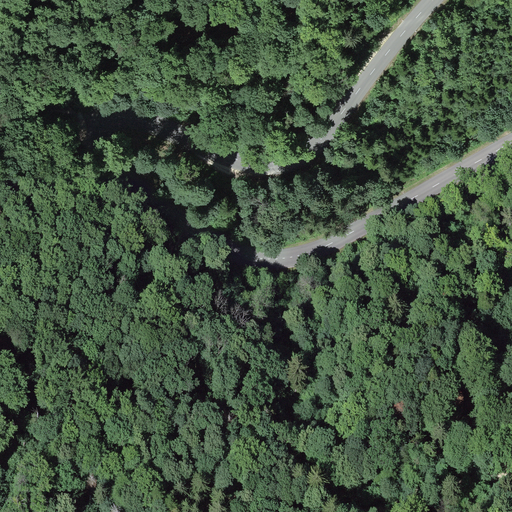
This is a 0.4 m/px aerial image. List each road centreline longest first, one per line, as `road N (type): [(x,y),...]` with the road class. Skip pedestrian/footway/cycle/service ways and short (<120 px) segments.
road 1 (tertiary): [(432,0),(326,134),(298,157),(236,159),(128,116),(107,128),(103,154),(218,241),(268,259),(329,243),(511,142)]
road 2 (track): [(379,511),(478,479),(511,479)]
road 3 (track): [(0,104),(119,118)]
